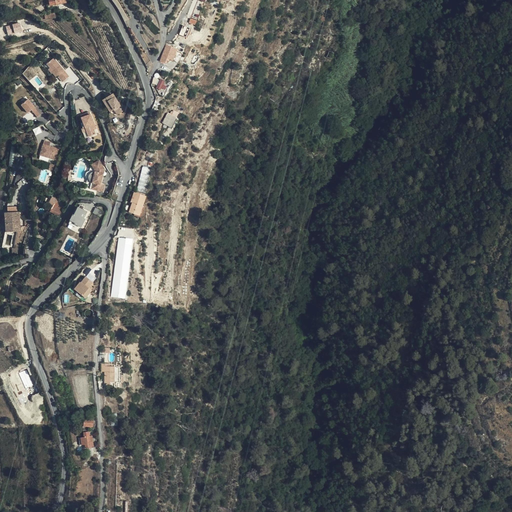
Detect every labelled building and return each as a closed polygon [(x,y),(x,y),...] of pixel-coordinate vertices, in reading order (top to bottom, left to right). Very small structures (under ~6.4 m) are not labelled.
[(174,60),(178,49),(167,45),(161,61),(166,63),(168,58),(174,60)] [(55,58),(48,63),(54,70),(53,70),(57,76),(58,75),(62,72),(67,78),(70,76),(55,58)] [(63,81),(67,78),(62,72),(58,75),(63,81)] [(154,77),(153,83),(161,87),(163,82),(158,79),(154,77)] [(163,102),(173,81),(169,79),(159,100),(163,102)] [(120,106),(112,94),(106,98),(117,115),(126,110),(123,105),(120,106)] [(29,113),(32,111),(36,107),(29,99),(22,105),(29,113)] [(36,107),(32,111),(38,117),(41,114),(36,107)] [(172,127),(179,113),(174,110),(171,116),(168,114),(163,123),(172,127)] [(82,122),(84,128),(86,127),(90,136),(96,134),(94,129),(97,127),(91,111),(83,114),(85,120),(82,122)] [(36,135),(43,132),(40,126),(34,129),(36,135)] [(60,149),(44,145),(41,155),(57,160),(60,149)] [(93,188),(99,190),(101,184),(105,170),(100,160),(93,163),(97,170),(93,181),(95,182),(93,188)] [(97,170),(93,163),(92,163),(85,186),(93,188),(95,182),(93,181),(97,170)] [(144,165),(137,190),(146,192),(153,167),(144,165)] [(129,212),(136,214),(141,215),(147,196),(135,193),(129,212)] [(59,216),(63,210),(57,207),(56,209),(53,207),(50,212),(59,216)] [(84,219),(87,212),(79,208),(75,216),(74,215),(71,220),(76,223),(76,224),(82,227),(85,219),(84,219)] [(21,217),(6,219),(9,237),(23,235),(21,217)] [(126,298),(133,239),(119,238),(112,296),(126,298)] [(81,282),(78,285),(80,287),(78,290),(83,294),(85,292),(89,295),(92,290),(91,289),(89,287),(90,285),(93,281),(86,276),(81,282)] [(112,385),(111,367),(107,367),(107,364),(102,365),(103,372),(105,372),(106,385),(112,385)] [(93,427),(93,422),(89,422),(89,419),(85,419),(84,427),(88,428),(88,426),(93,427)]
